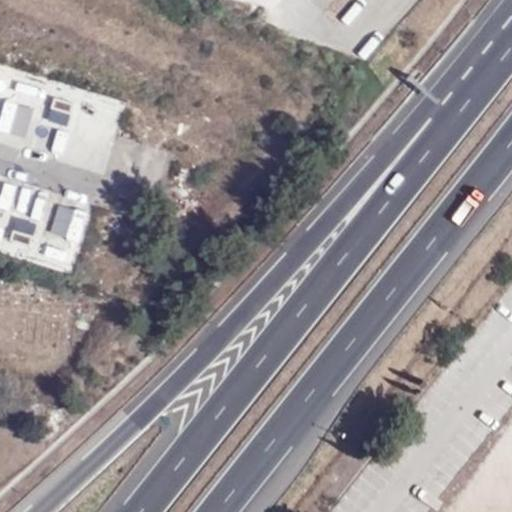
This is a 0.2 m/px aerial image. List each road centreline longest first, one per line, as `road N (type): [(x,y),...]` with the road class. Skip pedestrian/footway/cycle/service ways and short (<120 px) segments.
road 1 (motorway): [(511,14),(162,395),(37,511)]
road 2 (motorway): [(511,42),(142,511)]
road 3 (motorway): [(215,511),(511,141)]
